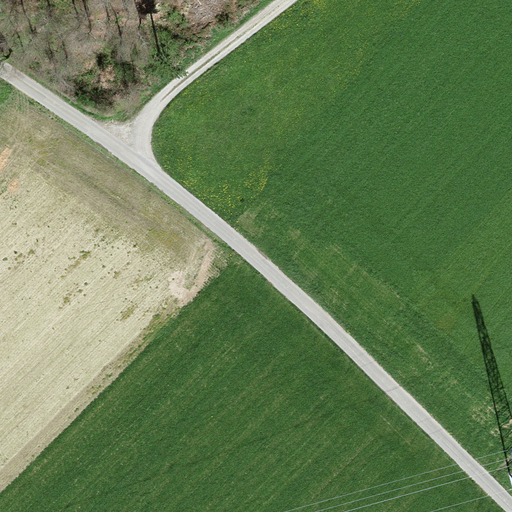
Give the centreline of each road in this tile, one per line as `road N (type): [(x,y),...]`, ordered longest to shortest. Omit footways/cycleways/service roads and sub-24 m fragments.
road 1 (unclassified): [(511,509),(143,141),(0,54)]
road 2 (track): [(298,0),(143,141)]
